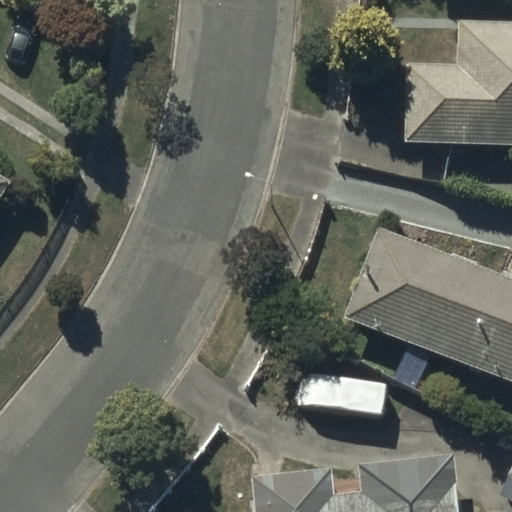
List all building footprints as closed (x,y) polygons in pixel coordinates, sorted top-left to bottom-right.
[(407,68),(406,147),(511,148),(511,29),(456,29),(456,68),(407,68)] [(0,211),(15,189),(0,179),(0,211)] [(511,283),(376,231),(343,319),(511,383),(511,283)] [(362,496),(276,505),(276,511),(460,511),(455,460),(359,470),(362,496)] [(511,511),(511,474),(499,503),(511,508),(511,510),(511,511)]
